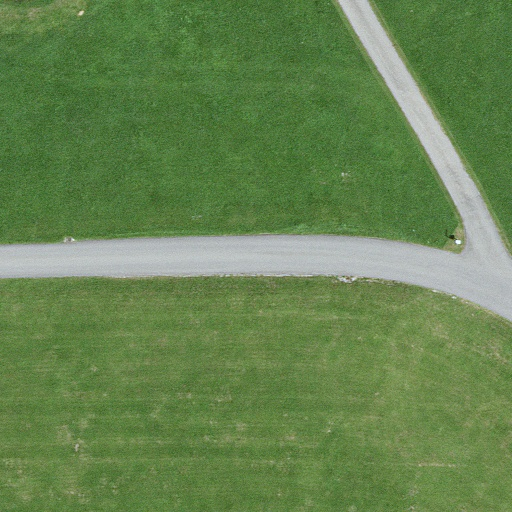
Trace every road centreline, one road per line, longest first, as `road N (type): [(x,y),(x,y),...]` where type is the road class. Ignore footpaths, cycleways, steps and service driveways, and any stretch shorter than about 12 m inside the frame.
road 1 (unclassified): [(0,263),(403,262),(511,308)]
road 2 (track): [(492,297),(479,222),(346,0)]
